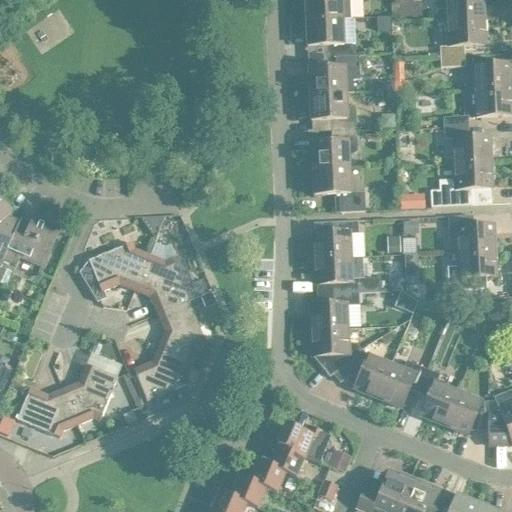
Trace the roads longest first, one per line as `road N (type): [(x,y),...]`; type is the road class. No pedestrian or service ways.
road 1 (residential): [(274,0),(282,373),(316,405),(376,435)]
road 2 (residential): [(107,328),(76,316),(67,281),(86,209)]
road 3 (residential): [(376,435),(511,481)]
